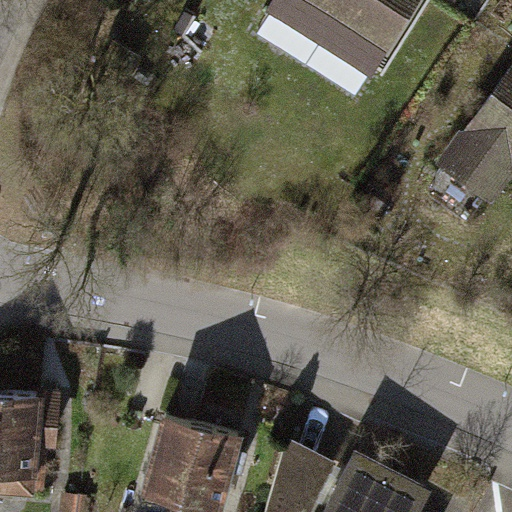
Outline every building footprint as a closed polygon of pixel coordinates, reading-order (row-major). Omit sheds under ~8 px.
[(412,0),(276,0),(274,5),(371,66),(412,0)] [(511,62),(445,160),(488,193),(511,160),(511,62)] [(63,386),(0,380),(0,483),(37,487),(42,440),(57,442),(63,386)] [(243,424),(164,402),(144,478),(222,500),(243,424)] [(346,459),(291,431),(267,511),(414,511),(432,478),(357,438),(346,459)] [(93,511),(95,494),(62,490),(59,511),(93,511)]
